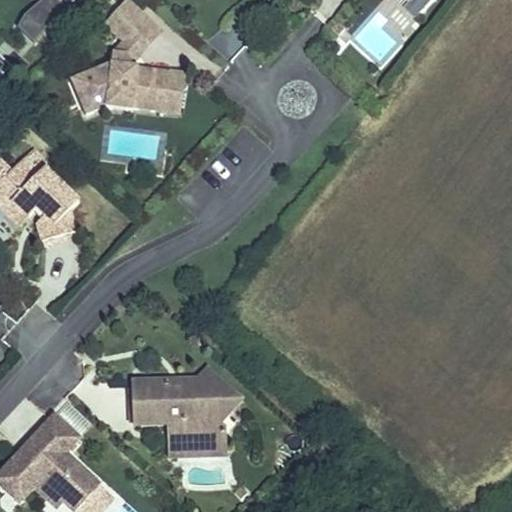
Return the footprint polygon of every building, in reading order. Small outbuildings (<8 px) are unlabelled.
[(34,43),(73,0),(45,0),(28,21),(22,26),(21,25),(18,29),(34,43)] [(392,0),(414,20),(433,0),(411,0),(409,3),(405,0),(392,0)] [(110,27),(121,37),(141,15),(130,5),(110,27)] [(164,35),(141,15),(121,37),(126,42),(113,55),(126,57),(134,64),(133,69),(164,35)] [(331,30),(339,38),(346,29),(338,22),(331,30)] [(73,81),(87,117),(107,109),(133,113),(134,108),(158,111),(160,92),(170,94),(173,74),(133,69),(134,64),(126,57),(113,55),(112,65),(73,81)] [(0,79),(11,67),(0,56),(0,79)] [(158,111),(180,114),(185,76),(173,74),(170,94),(160,92),(158,111)] [(0,162),(0,196),(10,206),(13,203),(29,218),(34,213),(37,210),(45,217),(41,220),(37,224),(43,243),(76,233),(70,213),(79,203),(46,170),(50,167),(33,150),(11,173),(0,162)] [(0,207),(20,228),(29,218),(13,203),(10,206),(0,196),(0,207)] [(34,213),(41,220),(45,217),(37,210),(34,213)] [(44,248),(77,239),(76,233),(43,243),(44,248)] [(168,383),(133,384),(135,427),(169,426),(182,425),(183,454),(212,453),(211,434),(219,425),(241,401),(208,371),(199,381),(184,382),(184,387),(168,388),(168,383)] [(0,477),(0,488),(20,506),(34,490),(58,511),(64,505),(71,511),(78,511),(96,492),(82,479),(86,474),(66,456),(80,440),(55,417),(32,442),(33,448),(36,453),(30,459),(23,452),(0,477)] [(169,426),(170,459),(226,457),(225,431),(219,425),(211,434),(212,453),(183,454),(182,425),(169,426)] [(23,452),(30,459),(36,453),(33,448),(32,442),(23,452)] [(78,511),(103,511),(115,500),(86,474),(82,479),(96,492),(78,511)] [(234,494),(242,501),(248,494),(241,487),(234,494)]
